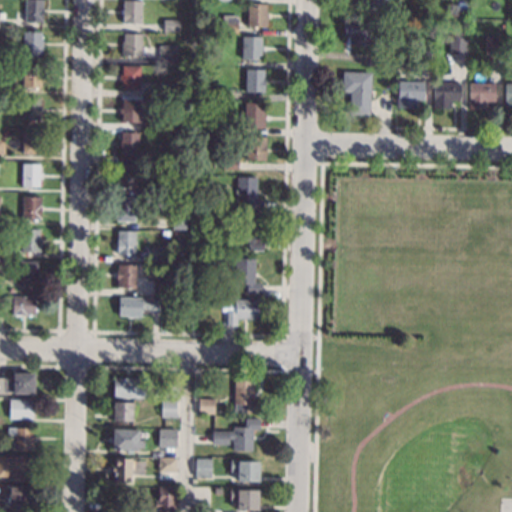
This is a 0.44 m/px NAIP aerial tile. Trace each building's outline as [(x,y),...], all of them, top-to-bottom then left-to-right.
[(42,0),(42,21),(24,21),(24,0),(42,0)] [(141,0),(141,24),(122,24),(122,0),(141,0)] [(378,0),(378,9),(362,8),(362,0),(378,0)] [(266,4),(266,27),(246,27),(247,4),(266,4)] [(237,15),(237,34),(221,33),(222,14),(237,15)] [(180,19),(179,32),(162,31),(163,19),(180,19)] [(369,45),(351,45),(351,37),(343,37),(343,19),(370,20),(369,45)] [(41,40),(43,40),(42,55),(32,54),(32,60),(24,60),(24,55),(22,55),(22,32),(41,32),(41,40)] [(141,57),(120,57),(121,42),(123,42),(123,33),(141,34),(141,57)] [(260,45),(264,45),(264,51),(261,51),(261,60),(241,60),(241,36),(260,37),(260,45)] [(501,54),(484,54),(484,36),(502,37),(501,54)] [(466,53),(448,53),(448,38),(466,38),(466,53)] [(176,65),(159,65),(158,46),(175,45),(176,65)] [(430,66),(417,66),(417,50),(430,51),(430,66)] [(392,68),(377,68),(377,53),(392,53),(392,68)] [(41,74),(44,74),(44,79),(40,79),(40,88),(22,88),(22,65),(41,65),(41,74)] [(120,89),(139,90),(140,65),(120,65),(120,89)] [(263,91),(244,91),(244,69),(263,69),(263,91)] [(369,114),(348,114),(349,92),(341,92),(341,71),(370,72),(369,114)] [(423,100),(415,100),(415,107),(396,107),(397,81),(423,82),(423,100)] [(175,96),(158,96),(158,82),(175,82),(175,96)] [(458,100),(451,100),(450,108),(432,107),(433,82),(458,82),(458,100)] [(493,102),(486,102),(486,109),(467,108),(468,83),(494,83),(493,102)] [(511,110),(502,110),(503,83),(511,83),(511,110)] [(230,89),(230,100),(214,99),(214,88),(230,89)] [(39,120),(21,120),(21,97),(39,98),(39,120)] [(139,123),(121,123),(121,113),(119,113),(119,108),(122,108),(122,99),(139,99),(139,123)] [(201,108),(194,108),(193,101),(200,100),(201,108)] [(263,128),(244,128),(244,103),(264,103),(263,128)] [(40,154),(21,154),(22,130),(41,131),(40,154)] [(137,155),(119,155),(119,132),(138,132),(137,155)] [(265,161),(245,160),(246,137),(266,137),(265,161)] [(162,153),(162,163),(146,163),(146,153),(162,153)] [(237,170),(221,170),(222,159),(237,159),(237,170)] [(39,173),(43,173),(43,178),(39,178),(39,186),(31,186),(30,189),(23,189),(23,186),(21,186),(21,164),(39,164),(39,173)] [(136,166),(135,187),(117,187),(117,186),(116,186),(116,174),(118,174),(118,165),(136,166)] [(256,199),(263,199),(262,210),(248,210),(248,201),(236,201),(236,177),(256,177),(256,199)] [(166,196),(148,196),(148,185),(166,185),(166,196)] [(40,220),(21,219),(22,196),(40,196),(40,220)] [(134,198),(133,221),(115,220),(116,197),(134,198)] [(188,212),(188,230),(171,229),(171,212),(188,212)] [(256,239),(263,239),(263,251),(248,251),(248,241),(236,241),(237,218),(256,218),(256,239)] [(38,237),(41,237),(40,252),(20,251),(21,229),(38,229),(38,237)] [(134,254),(116,254),(116,231),(135,231),(134,254)] [(170,262),(154,262),(154,246),(170,247),(170,262)] [(253,283),(260,283),(260,293),(245,293),(245,284),(234,284),(234,258),(254,259),(253,283)] [(37,285),(18,285),(19,261),(37,261),(37,285)] [(135,289),(116,288),(116,280),(115,280),(116,270),(117,270),(117,264),(136,265),(135,289)] [(170,295),(152,295),(153,279),(170,279),(170,295)] [(34,315),(12,315),(12,308),(5,308),(5,313),(0,312),(0,299),(5,299),(5,295),(35,295),(34,315)] [(159,297),(158,312),(148,312),(148,309),(140,309),(140,316),(139,315),(139,317),(126,317),(126,316),(118,316),(118,297),(148,298),(148,297),(159,297)] [(259,300),(258,319),(236,318),(236,326),(225,326),(226,311),(234,311),(235,299),(259,300)] [(33,393),(12,393),(12,392),(4,392),(4,393),(0,393),(0,377),(4,377),(4,378),(12,378),(12,374),(32,373),(33,393)] [(148,378),(147,399),(112,398),(113,377),(148,378)] [(253,379),(252,403),(260,403),(260,414),(245,413),(245,412),(234,411),(235,404),(233,404),(234,378),(253,379)] [(177,398),(161,398),(161,379),(177,379),(177,398)] [(33,420),(9,420),(9,399),(33,399),(33,420)] [(214,414),(197,414),(197,399),(214,399),(214,414)] [(175,417),(160,417),(160,400),(175,400),(175,417)] [(132,403),(131,421),(112,420),(112,402),(132,403)] [(258,429),(251,429),(251,450),(231,450),(231,439),(227,439),(227,444),(211,444),(211,431),(232,431),(232,427),(244,427),(244,419),(258,419),(258,429)] [(33,448),(14,448),(14,436),(7,435),(7,427),(33,427),(33,448)] [(176,429),(176,448),(157,447),(158,428),(176,429)] [(138,430),(138,439),(144,439),(144,448),(140,448),(139,451),(110,450),(111,429),(138,430)] [(35,469),(29,469),(29,478),(0,477),(0,456),(36,456),(35,469)] [(130,460),(145,461),(145,474),(130,474),(130,482),(114,482),(115,472),(111,472),(111,465),(114,465),(115,456),(130,456),(130,460)] [(175,472),(158,472),(158,457),(175,457),(175,472)] [(210,478),(195,478),(195,458),(210,458),(210,478)] [(237,461),(258,462),(258,482),(236,481),(236,472),(229,472),(229,460),(237,460),(237,461)] [(27,487),(30,487),(29,495),(34,495),(33,501),(26,502),(26,510),(7,510),(8,486),(27,486),(27,487)] [(174,495),(178,495),(178,503),(174,503),(174,511),(157,511),(157,507),(153,507),(153,501),(158,501),(158,486),(174,486),(174,495)] [(237,490),(257,490),(257,510),(236,510),(236,500),(229,499),(229,489),(237,489),(237,490)]
